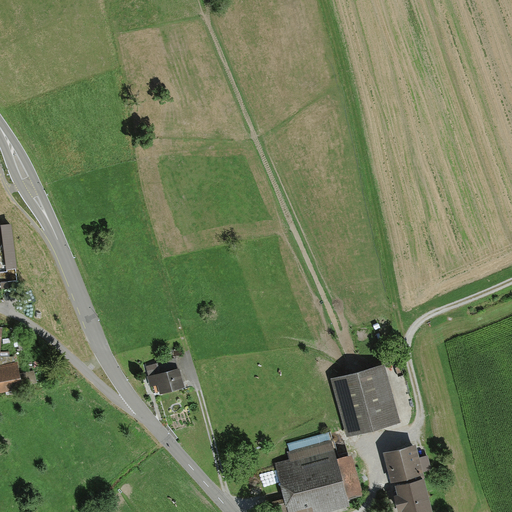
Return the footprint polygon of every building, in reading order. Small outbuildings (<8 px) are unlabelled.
[(12,224),(1,225),(6,271),(17,269),(12,224)] [(176,358),(146,366),(151,386),(158,384),(161,394),(184,387),(176,358)] [(18,363),(0,366),(0,392),(23,388),(18,363)] [(384,364),(329,379),(347,437),(400,422),(384,364)] [(289,459),(276,462),(288,511),(319,511),(349,505),(347,498),(361,494),(352,455),(337,459),(332,439),(287,451),(289,459)] [(419,458),(415,444),(384,453),(392,483),(400,480),(401,483),(418,479),(418,476),(423,475),(423,473),(432,470),(428,456),(419,458)] [(401,483),(395,485),(398,495),(394,496),(398,511),(399,511),(402,511),(433,511),(424,477),(418,479),(401,483)]
